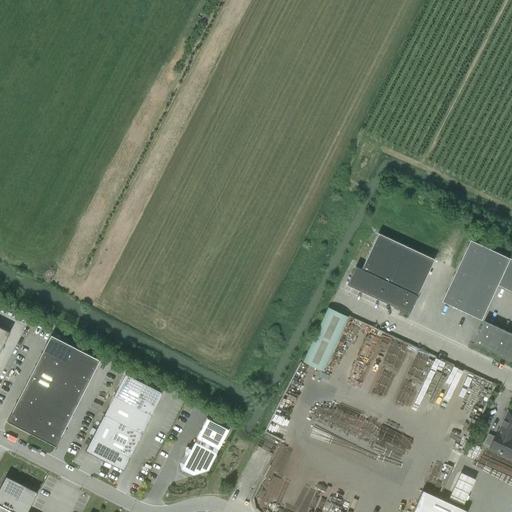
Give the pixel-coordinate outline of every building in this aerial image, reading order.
[(355,266),(347,285),(409,313),(434,259),(378,233),(361,269),(355,266)] [(511,259),(470,240),(441,301),(481,320),(497,285),(511,291),(511,259)] [(323,371),(348,317),(328,307),(303,362),(323,371)] [(511,333),(484,321),(473,343),(511,361),(511,333)] [(0,327),(0,345),(3,346),(10,332),(0,327)] [(51,335),(42,354),(66,366),(75,348),(51,335)] [(75,348),(66,366),(90,379),(100,361),(75,348)] [(42,354),(35,366),(60,379),(66,366),(42,354)] [(35,366),(29,378),(53,391),(60,379),(35,366)] [(66,366),(60,379),(84,391),(90,379),(66,366)] [(124,373),(85,451),(123,470),(162,392),(124,373)] [(29,378),(23,391),(47,403),(53,391),(29,378)] [(60,379),(53,391),(78,403),(84,391),(60,379)] [(23,391),(17,403),(41,415),(47,403),(23,391)] [(53,391),(47,403),(72,416),(78,403),(53,391)] [(17,403),(7,421),(31,434),(41,415),(17,403)] [(47,403),(41,415),(65,428),(72,416),(47,403)] [(511,438),(511,434),(511,413),(508,411),(508,412),(501,427),(499,432),(497,432),(495,437),(489,434),(484,443),(490,446),(489,448),(509,457),(511,451),(511,438)] [(41,415),(31,434),(56,446),(65,428),(41,415)] [(228,430),(207,418),(181,468),(193,474),(208,470),(228,430)] [(474,478),(461,472),(450,496),(463,502),(474,478)] [(27,511),(35,497),(24,487),(24,486),(6,476),(0,488),(0,511),(27,511)] [(252,498),(261,502),(268,486),(259,482),(252,498)] [(422,490),(411,511),(467,511),(468,511),(422,490)]
